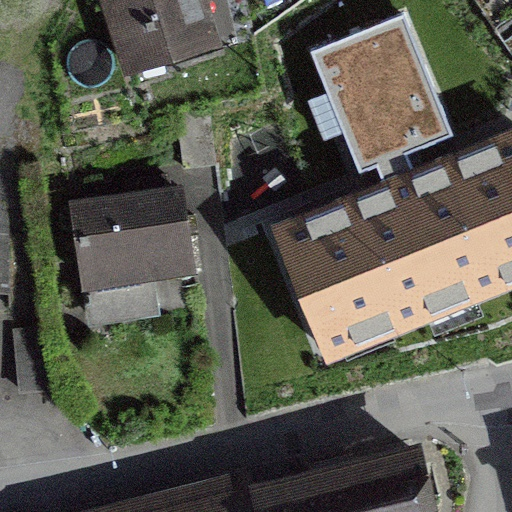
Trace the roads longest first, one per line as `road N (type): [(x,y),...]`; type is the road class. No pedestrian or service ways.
road 1 (residential): [(511,386),(0,490)]
road 2 (unknown): [(234,446),(203,185)]
